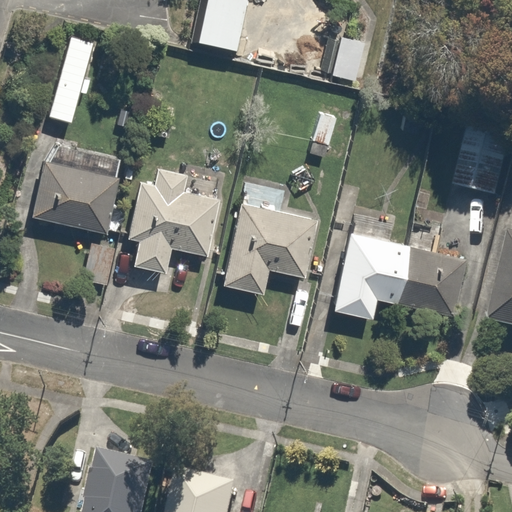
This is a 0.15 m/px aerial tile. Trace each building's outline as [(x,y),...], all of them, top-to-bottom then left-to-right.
[(206,0),(199,45),(241,52),(249,0),(206,0)] [(376,36),(340,31),(334,71),(369,77),(376,36)] [(106,41),(69,33),(61,72),(98,80),(106,41)] [(335,112),(316,109),(310,152),(328,154),(335,112)] [(511,143),(511,136),(471,129),(460,186),(502,194),(511,143)] [(119,171),(45,160),(37,215),(111,226),(119,171)] [(211,174),(159,164),(156,182),(142,179),(131,235),(140,237),(136,259),(175,266),(178,245),(212,251),(223,193),(208,191),(211,174)] [(290,189),(240,183),(227,282),(264,287),(267,267),(310,273),(318,216),(287,212),(290,189)] [(389,224),(351,216),(334,303),(372,310),(375,297),(462,314),(473,258),(386,241),(389,224)] [(511,233),(509,233),(494,319),(511,322),(511,233)] [(110,283),(117,245),(92,241),(85,278),(110,283)] [(145,511),(153,478),(99,466),(89,511),(145,511)] [(257,511),(261,492),(178,477),(171,511),(257,511)]
